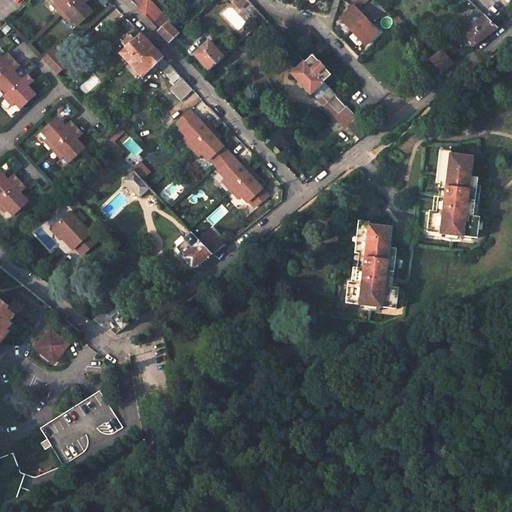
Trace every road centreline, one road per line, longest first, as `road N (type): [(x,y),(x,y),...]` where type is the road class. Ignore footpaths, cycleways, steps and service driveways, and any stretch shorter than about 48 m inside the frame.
road 1 (residential): [(303,194),(511,26)]
road 2 (residential): [(120,0),(303,194)]
road 3 (unclassified): [(130,333),(147,445),(45,511)]
road 4 (residential): [(130,333),(303,194)]
road 5 (residential): [(0,256),(103,340),(113,344),(130,333)]
